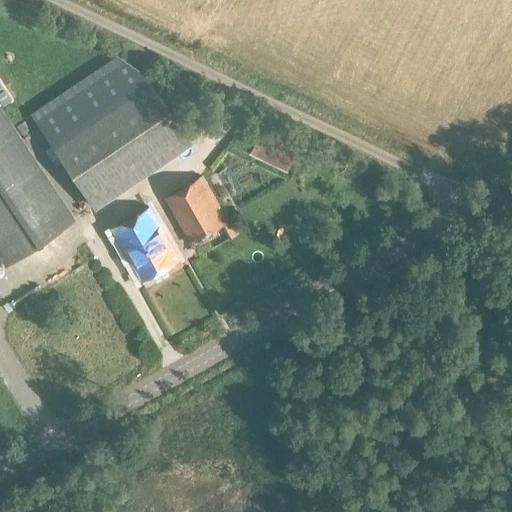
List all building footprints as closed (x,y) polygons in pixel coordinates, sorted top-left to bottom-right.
[(117,56),(34,113),(50,137),(96,205),(190,141),(146,75),(117,56)] [(0,257),(5,266),(74,221),(0,110),(0,257)] [(260,130),(249,151),(286,168),(296,147),(260,130)] [(61,153),(54,144),(45,150),(51,160),(61,153)] [(311,162),(319,155),(314,149),(305,155),(311,162)] [(198,179),(166,197),(191,240),(222,223),(198,179)] [(149,207),(111,228),(139,279),(178,258),(149,207)]
